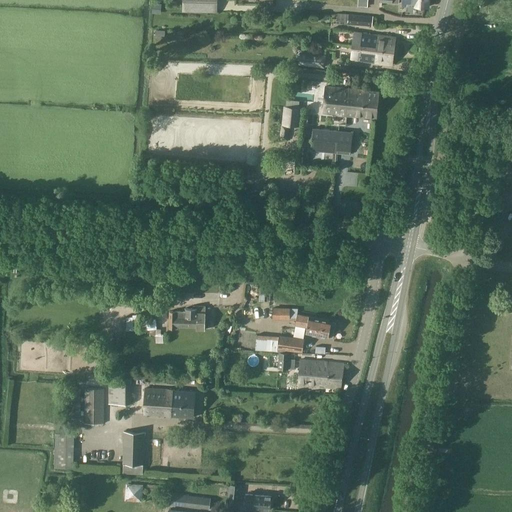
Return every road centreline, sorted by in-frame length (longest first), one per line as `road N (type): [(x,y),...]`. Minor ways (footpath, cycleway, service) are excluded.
road 1 (unclassified): [(0,230),(242,244),(346,231),(379,239)]
road 2 (residential): [(320,511),(379,239)]
road 3 (unclassified): [(406,511),(461,257)]
road 4 (secondary): [(405,263),(337,511)]
road 5 (secondary): [(357,511),(405,263)]
road 6 (secondary): [(408,246),(453,0)]
road 7 (unknown): [(339,434),(118,419)]
